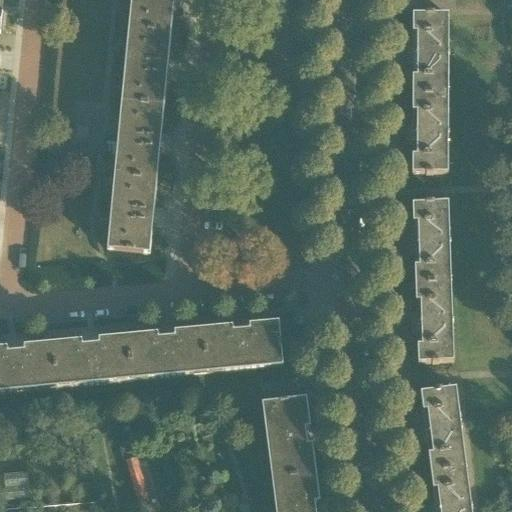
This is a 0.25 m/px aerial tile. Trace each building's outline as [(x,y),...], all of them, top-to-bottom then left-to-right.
[(131,0),(129,28),(171,32),(173,0),(131,0)] [(412,78),(412,96),(448,96),(449,16),(412,16),(412,35),(417,35),(416,78),(412,78)] [(122,102),(163,106),(171,32),(129,28),(122,102)] [(412,176),(448,175),(448,96),(412,96),(412,114),(416,113),(416,157),(412,157),(412,176)] [(115,176),(156,180),(163,106),(122,102),(115,176)] [(115,176),(108,250),(149,256),(156,180),(115,176)] [(448,205),(434,205),(412,206),(413,224),(417,224),(418,267),(414,268),(415,286),(451,284),(448,205)] [(99,265),(73,269),(76,286),(102,282),(99,265)] [(453,364),(451,284),(415,286),(415,303),(420,303),(421,346),(417,347),(418,365),(453,364)] [(232,328),(203,330),(207,375),(282,368),(278,323),(249,326),(249,331),(232,333),(232,328)] [(207,375),(203,330),(174,333),(174,338),(158,340),(157,335),(128,337),(132,382),(207,375)] [(81,342),(53,344),(57,389),(132,382),(128,337),(98,340),(98,345),(82,347),(81,342)] [(0,393),(57,389),(53,344),(23,347),(24,352),(7,354),(7,349),(0,349),(0,393)] [(430,473),(465,469),(456,390),(420,394),(422,413),(427,412),(432,455),(428,456),(430,473)] [(271,480),(316,475),(312,446),(307,447),(305,430),(310,429),(306,400),(262,405),(271,480)] [(83,432),(100,430),(99,422),(82,424),(83,432)] [(137,458),(126,462),(138,505),(149,501),(137,458)] [(470,511),(465,469),(430,473),(432,491),(437,491),(438,511),(470,511)] [(319,504),(316,475),(271,480),(275,511),(315,511),(314,504),(319,504)]
